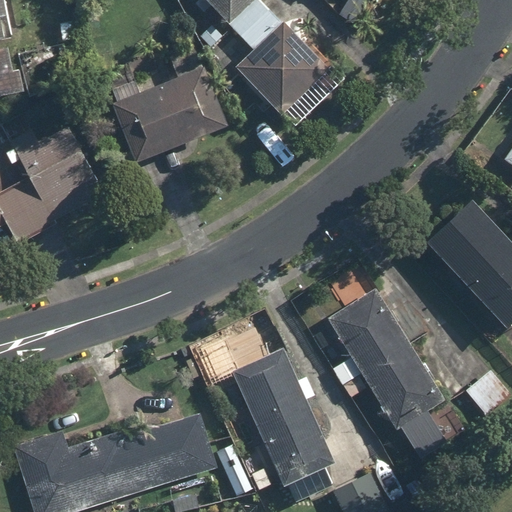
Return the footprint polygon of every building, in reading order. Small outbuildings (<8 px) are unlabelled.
[(0,0),(0,96),(22,94),(18,67),(10,68),(0,0)] [(205,0),(253,49),(234,67),(280,114),(284,111),(297,123),(338,83),(265,7),(272,0),(205,0)] [(130,78),(103,88),(130,162),(225,128),(203,68),(135,93),(130,78)] [(0,193),(0,223),(2,223),(15,246),(54,225),(52,221),(101,194),(66,130),(18,156),(30,177),(0,193)] [(511,142),(500,159),(511,167),(511,142)] [(511,248),(468,201),(422,244),(508,337),(511,333),(511,248)] [(373,290),(327,318),(415,463),(445,445),(424,411),(441,400),(373,290)] [(283,347),(230,369),(280,488),(288,484),(294,500),(329,486),(321,468),(332,464),(305,398),(312,395),(303,376),(297,379),(283,347)] [(508,390),(487,370),(465,393),(485,413),(508,390)] [(61,430),(13,443),(31,511),(66,511),(216,470),(201,414),(120,436),(119,432),(65,447),(61,430)] [(369,472),(332,490),(342,511),(385,511),(388,511),(369,472)]
